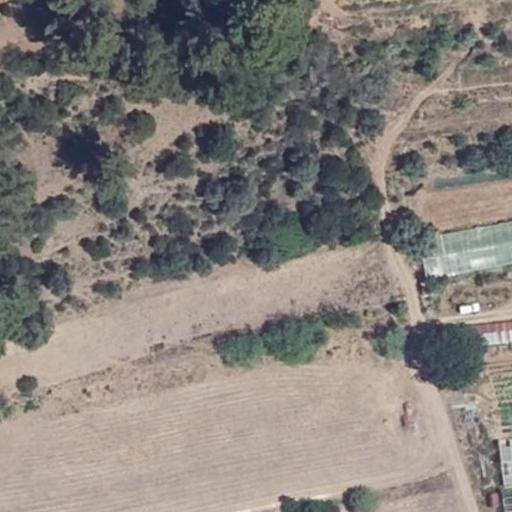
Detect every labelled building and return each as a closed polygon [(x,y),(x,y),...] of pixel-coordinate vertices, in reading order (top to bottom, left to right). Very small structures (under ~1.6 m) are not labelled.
[(511,264),(511,221),(421,238),(428,280),(511,264)] [(470,346),(511,343),(511,320),(469,324),(470,346)] [(511,353),(460,360),(464,398),(511,392),(511,353)] [(511,398),(475,403),(480,442),(490,440),(495,487),(511,485),(511,398)] [(511,511),(511,492),(502,493),(504,511),(511,511)]
